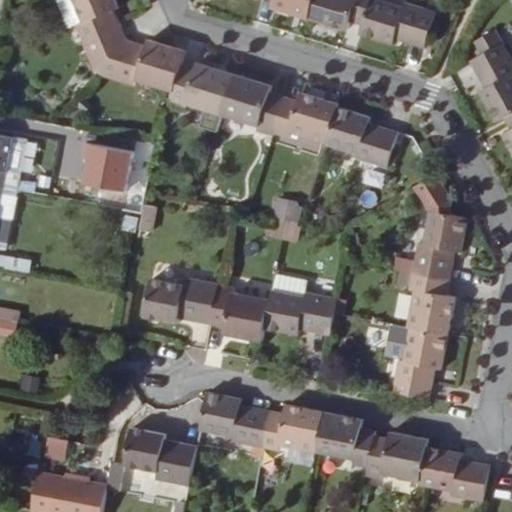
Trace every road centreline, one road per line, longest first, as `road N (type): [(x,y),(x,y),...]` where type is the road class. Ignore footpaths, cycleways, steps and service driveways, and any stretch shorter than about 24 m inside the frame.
road 1 (residential): [(173,0),(183,24),(430,98),(511,235)]
road 2 (residential): [(492,436),(161,372)]
